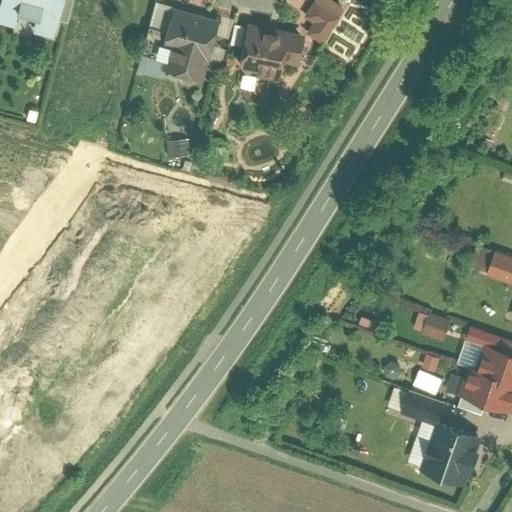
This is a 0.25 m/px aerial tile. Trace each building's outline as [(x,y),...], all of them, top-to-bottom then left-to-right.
[(0,18),(54,33),(62,0),(2,0),(0,8),(0,18)] [(336,0),(313,0),(306,14),(315,19),(307,34),(324,44),(347,6),(336,0)] [(220,19),(176,6),(165,45),(170,46),(165,66),(203,77),(220,19)] [(307,30),(249,20),(240,69),(283,76),(285,60),(301,63),(307,30)] [(511,281),(511,265),(496,260),(491,275),(511,281)] [(413,327),(444,335),(449,315),(418,308),(413,327)] [(470,392),(511,405),(511,346),(487,338),(470,392)] [(478,436),(441,422),(425,467),(462,480),(478,436)]
